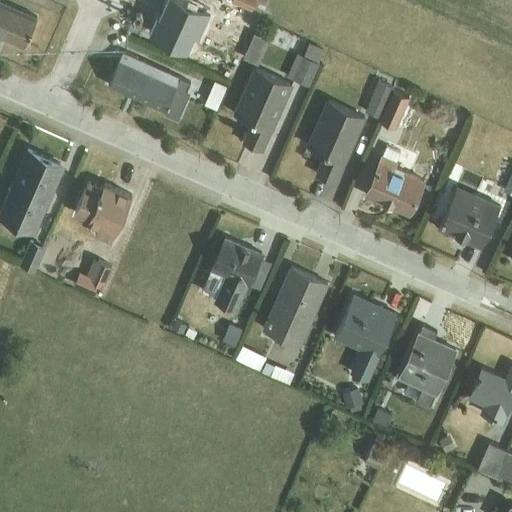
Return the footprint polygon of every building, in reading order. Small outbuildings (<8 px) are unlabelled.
[(0,0),(0,33),(25,45),(30,33),(33,27),(33,26),(38,15),(2,0),(0,0)] [(233,0),(252,8),(253,7),(262,10),(266,0),(233,0)] [(255,30),(244,55),(258,62),(269,37),(255,30)] [(298,51),(288,72),(293,76),(310,84),(320,60),(318,60),(324,48),(310,41),(304,54),(298,51)] [(123,49),(109,82),(164,106),(177,112),(183,97),(188,87),(192,79),(123,49)] [(255,64),(233,110),(252,120),(244,139),(263,147),(293,81),(255,64)] [(381,74),(366,109),(381,115),(393,87),(396,80),(397,79),(382,72),(381,74)] [(216,77),(206,100),(217,105),(227,82),(216,77)] [(164,106),(162,110),(178,117),(190,88),(188,87),(177,112),(164,106)] [(381,115),(380,118),(397,125),(410,95),(393,87),(381,115)] [(327,96),(306,143),(325,152),(317,171),(336,180),(366,113),(327,96)] [(454,109),(444,131),(456,136),(466,114),(454,109)] [(387,143),(366,191),(409,211),(425,176),(395,163),(401,149),(387,143)] [(49,188),(61,161),(28,146),(0,210),(0,214),(35,230),(53,190),(49,188)] [(49,188),(53,190),(66,162),(62,160),(61,161),(49,188)] [(89,178),(74,211),(99,223),(95,233),(111,240),(132,193),(105,180),(103,184),(89,178)] [(458,181),(439,224),(483,243),(501,201),(458,181)] [(249,280),(261,254),(262,250),(226,234),(202,287),(216,293),(214,298),(237,308),(248,282),(249,280)] [(31,237),(20,261),(36,268),(46,244),(31,237)] [(261,254),(249,280),(261,285),(272,259),(261,254)] [(292,263),(264,326),(300,342),(328,279),(292,263)] [(355,289),(354,291),(355,291),(354,295),(379,306),(381,303),(382,301),(355,289)] [(354,291),(335,334),(360,345),(350,368),(368,376),(398,311),(381,303),(379,306),(354,295),(355,291),(354,291)] [(229,321),(223,336),(235,341),(242,326),(229,321)] [(419,328),(398,375),(423,385),(417,398),(430,403),(435,391),(456,346),(441,339),(440,343),(433,340),(438,328),(423,322),(420,328),(419,328)] [(243,342),(236,356),(260,368),(267,354),(243,342)] [(311,357),(301,378),(308,381),(317,360),(311,357)] [(267,359),(262,369),(290,380),(294,369),(276,361),(275,362),(267,359)] [(483,365),(470,394),(483,400),(480,409),(503,419),(511,398),(511,362),(506,376),(483,366),(483,365)] [(359,384),(343,388),(347,404),(350,403),(352,409),(363,406),(361,400),(363,400),(359,384)] [(380,405),(374,418),(397,428),(403,415),(380,405)] [(450,431),(440,436),(446,448),(457,443),(450,431)] [(376,435),(365,458),(379,465),(390,441),(376,435)] [(496,473),(508,447),(489,438),(478,465),(496,473)] [(511,448),(508,447),(496,473),(511,479),(511,448)] [(511,511),(511,500),(510,500),(503,511),(511,511)]
